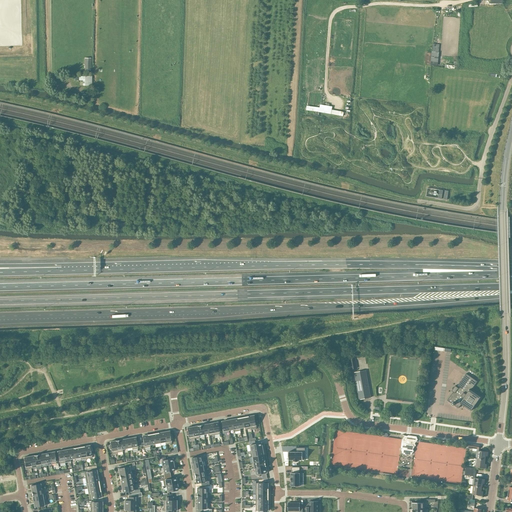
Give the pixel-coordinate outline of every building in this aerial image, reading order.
[(91,77),(79,77),(79,81),(83,81),(83,86),(91,85),(91,77)] [(320,108),(307,106),(306,110),(343,116),(344,112),(332,110),(332,107),(320,105),(320,108)] [(371,397),(366,370),(354,373),(359,399),(371,397)] [(454,405),(458,408),(461,404),(471,411),(474,406),(475,406),(478,403),(477,403),(480,397),(471,391),(477,381),(466,374),(457,387),(454,385),(450,390),(453,392),(447,400),(452,404),(451,404),(453,406),(454,405)] [(187,431),(186,431),(187,435),(188,435),(189,440),(194,439),(192,427),(187,428),(187,431)] [(171,435),(170,435),(169,431),(164,432),(166,444),(171,443),(171,439),(172,439),(171,435)] [(415,443),(416,441),(417,440),(417,438),(414,437),(413,439),(411,439),(410,437),(405,436),(402,440),(401,443),(402,446),(401,447),(404,454),(411,455),(414,451),(413,449),(415,446),(415,443)] [(117,453),(115,441),(110,442),(111,445),(109,445),(110,449),(111,449),(112,453),(117,453)] [(262,443),(250,445),(251,451),(263,449),(262,443)] [(289,452),(288,452),(288,460),(289,460),(293,460),(293,461),(293,462),(298,462),(298,461),(298,460),(302,460),(305,460),(305,448),(296,448),(296,452),(294,452),(289,452)] [(263,449),(251,451),(252,457),(264,455),(263,449)] [(485,461),(485,456),(487,456),(488,452),(479,451),(478,451),(477,459),(485,461)] [(264,455),(252,457),(253,457),(254,462),(253,463),(265,461),(264,455)] [(173,465),(172,459),(161,461),(162,467),(173,465)] [(484,464),(485,461),(477,459),(476,467),(486,468),(486,464),(484,464)] [(265,461),(253,463),(254,469),(266,467),(265,461)] [(175,471),(173,465),(162,467),(164,476),(170,475),(170,472),(175,471)] [(130,473),(129,466),(118,468),(119,475),(130,473)] [(266,467),(254,469),(255,469),(256,475),(267,473),(266,467)] [(291,478),(291,481),(291,486),(299,486),(299,473),(299,471),(299,467),(292,467),(292,471),(292,473),(291,473),(291,478)] [(177,484),(176,478),(171,479),(170,475),(164,476),(166,486),(177,484)] [(134,484),(133,478),(120,480),(122,486),(134,484)] [(481,488),(482,483),(484,483),(484,479),(473,478),(472,487),(473,487),(481,488)] [(134,491),(133,485),(134,484),(122,486),(123,493),(134,491)] [(178,490),(177,484),(166,486),(167,492),(178,490)] [(482,495),(483,491),(481,491),(481,488),(473,487),(472,494),(473,494),(482,495)] [(138,506),(138,500),(135,500),(135,497),(128,497),(128,500),(125,500),(125,502),(124,502),(124,505),(138,506)] [(176,502),(176,500),(173,500),(173,497),(166,497),(166,500),(163,500),(163,506),(177,505),(177,502),(176,502)] [(306,507),(305,507),(305,511),(317,511),(318,501),(309,501),(309,507),(308,507),(308,508),(306,508),(306,507)] [(300,503),(288,503),(288,511),(299,511),(302,511),(303,507),(300,507),(300,503)]
